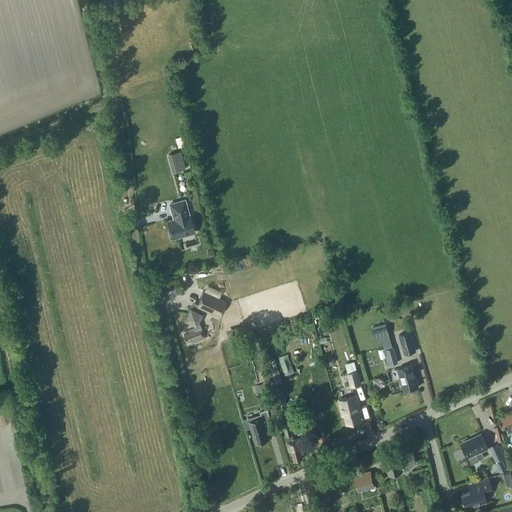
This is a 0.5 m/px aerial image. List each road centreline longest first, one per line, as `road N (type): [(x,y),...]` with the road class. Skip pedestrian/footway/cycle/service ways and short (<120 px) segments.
road 1 (track): [(215,511),(129,203)]
road 2 (unclassified): [(218,511),(425,417)]
